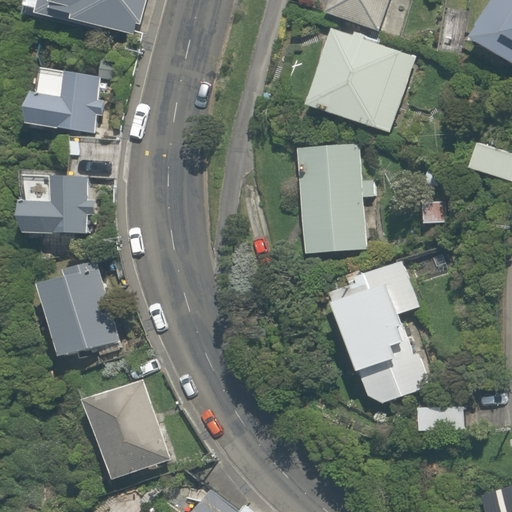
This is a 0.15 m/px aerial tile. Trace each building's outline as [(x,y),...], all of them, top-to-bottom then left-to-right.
[(26,0),(25,10),(141,37),(149,0),(26,0)] [(391,0),(331,0),(326,15),(380,34),(391,0)] [(511,64),(511,0),(480,0),(461,40),(511,64)] [(379,46),(381,39),(355,31),(353,38),(329,30),(305,105),(392,133),(416,58),(379,46)] [(94,133),(98,77),(64,75),(65,69),(36,67),(34,95),(21,94),(19,118),(35,119),(34,129),(94,133)] [(511,148),(475,141),(469,170),(511,179),(511,148)] [(120,145),(68,142),(66,178),(89,179),(118,181),(120,145)] [(356,176),(354,144),(295,147),(301,256),(365,252),(362,200),(377,200),(375,174),(356,176)] [(24,233),(86,236),(89,179),(66,178),(13,175),(11,219),(25,220),(24,233)] [(422,308),(406,258),(325,284),(365,408),(437,385),(413,311),(422,308)] [(105,299),(95,261),(62,269),(64,277),(38,284),(57,358),(122,341),(102,321),(97,301),(105,299)] [(175,458),(146,376),(78,400),(107,482),(175,458)] [(464,409),(417,407),(416,432),(441,434),(463,435),(464,409)] [(190,511),(254,511),(243,503),(217,481),(190,511)] [(511,511),(511,484),(479,490),(482,511),(511,511)]
